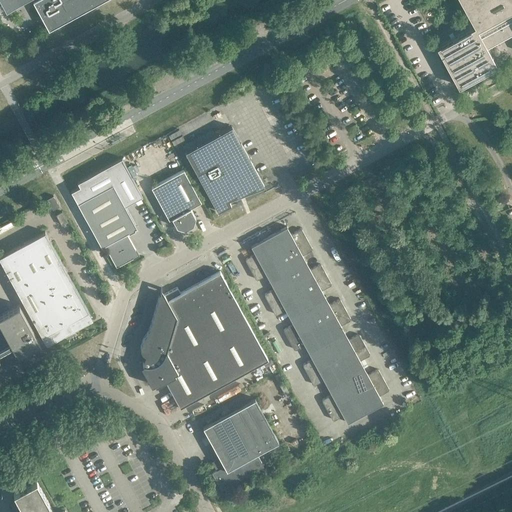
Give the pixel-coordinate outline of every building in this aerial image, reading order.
[(0,0),(7,11),(26,0),(35,0),(33,1),(49,30),(104,0),(0,0)] [(511,0),(462,0),(474,20),(477,25),(439,46),(461,86),(500,65),(489,45),(511,32),(511,0)] [(264,186),(232,126),(185,152),(218,211),(231,204),(229,200),(264,186)] [(184,170),(151,187),(169,220),(172,218),(177,227),(185,230),(193,225),(195,217),(191,208),(201,202),(184,170)] [(113,184),(78,203),(101,247),(104,245),(116,267),(136,256),(137,253),(126,233),(134,229),(136,227),(113,184)] [(59,206),(53,196),(47,199),(53,209),(59,206)] [(61,225),(67,222),(61,211),(55,214),(61,225)] [(287,226),(269,236),(251,246),(255,253),(246,258),(246,260),(256,279),(258,279),(266,274),(274,288),(265,293),(265,295),(275,314),(277,314),(286,310),(293,324),(285,328),(284,330),(294,349),(296,349),(305,345),(309,352),(312,359),(304,363),(303,366),(313,384),(315,384),(324,380),(332,394),(323,398),(322,401),(332,419),(334,420),(343,415),(347,422),(383,403),(379,395),(388,390),(388,388),(378,370),(376,369),(368,374),(360,360),(369,355),(369,353),(359,335),(357,334),(348,339),(341,325),(349,320),(350,318),(340,300),(338,299),(329,304),(322,290),(330,285),(331,283),(321,265),(319,264),(310,269),(302,255),(311,250),(312,248),(302,230),(300,229),(291,234),(287,226)] [(45,232),(0,255),(0,259),(46,344),(92,319),(45,232)] [(268,359),(220,271),(180,293),(177,287),(158,297),(150,325),(149,327),(148,330),(147,332),(146,334),(145,336),(144,337),(143,339),(142,340),(141,343),(141,345),(140,346),(140,347),(140,348),(140,349),(141,350),(141,351),(142,352),(143,353),(144,354),(145,355),(142,364),(141,365),(152,385),(155,383),(156,385),(165,380),(180,407),(268,359)] [(19,305),(0,315),(0,323),(17,355),(40,343),(19,305)] [(201,423),(224,465),(211,472),(221,490),(265,465),(258,452),(279,440),(254,394),(201,423)] [(65,511),(62,511),(53,511),(36,481),(27,486),(24,482),(20,484),(23,489),(13,494),(23,511),(65,511)]
